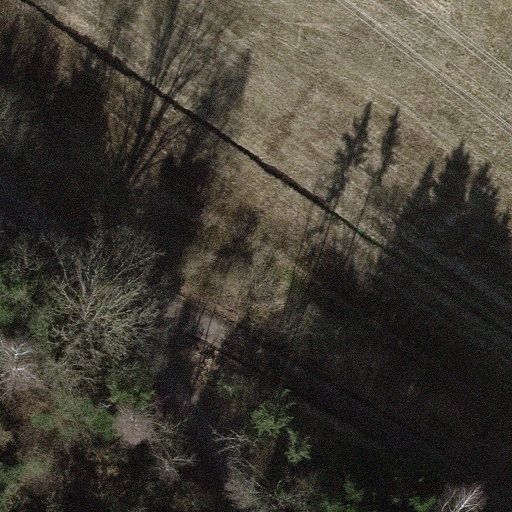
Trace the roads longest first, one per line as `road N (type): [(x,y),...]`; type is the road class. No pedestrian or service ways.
road 1 (track): [(0,207),(299,378),(496,511)]
road 2 (track): [(252,511),(86,257)]
